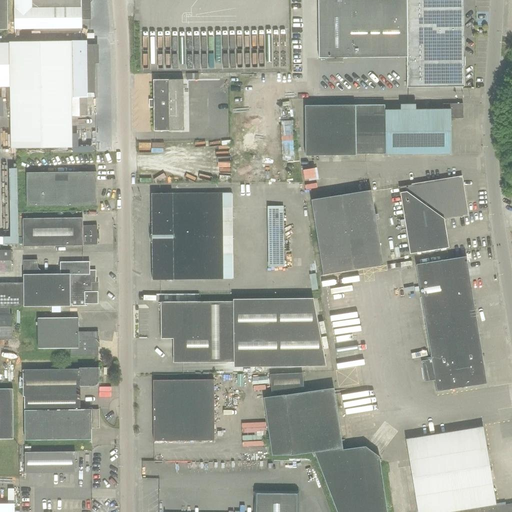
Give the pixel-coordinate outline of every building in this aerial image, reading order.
[(16,0),(17,32),(82,30),(82,20),(91,20),(90,0),(16,0)] [(318,0),(319,58),(327,58),(327,63),(343,62),(343,58),(371,57),(407,57),(407,87),(464,87),(463,6),(462,0),(318,0)] [(95,64),(94,56),(98,54),(96,51),(94,52),(94,45),(87,45),(87,41),(74,41),(74,46),(75,80),(75,86),(75,93),(75,98),(88,98),(88,94),(95,93),(95,64)] [(71,42),(0,43),(0,87),(10,87),(11,148),(72,147),(71,42)] [(243,53),(243,70),(288,70),(288,52),(274,52),(265,52),(265,50),(251,50),(251,53),(243,53)] [(183,80),(153,80),(153,100),(149,100),(149,108),(153,108),(154,131),(184,131),(183,80)] [(450,119),(463,119),(463,104),(443,104),(443,110),(415,110),(415,105),(400,105),(400,110),(385,111),(385,105),(305,106),(305,156),(356,156),(356,155),(385,155),(451,154),(450,119)] [(294,135),(294,120),(282,121),(283,136),(294,135)] [(95,151),(96,122),(88,122),(87,150),(95,151)] [(314,169),(303,170),(304,180),(316,178),(314,169)] [(96,172),(80,172),(26,173),(27,207),(97,206),(96,172)] [(439,220),(467,215),(462,182),(457,178),(399,187),(410,254),(448,248),(447,238),(442,239),(439,220)] [(383,265),(371,190),(311,200),(323,275),(383,265)] [(196,194),(151,194),(152,280),(197,279),(223,279),(232,279),(232,257),(223,257),(223,210),(231,210),(231,193),(222,193),(196,194)] [(283,206),(268,206),(269,267),(284,267),(283,206)] [(83,218),(80,218),(23,219),(23,247),(83,246),(83,245),(97,245),(97,226),(83,226),(83,218)] [(11,250),(0,250),(0,270),(12,271),(11,250)] [(431,360),(422,361),(425,382),(435,380),(436,392),(486,384),(466,257),(416,265),(431,360)] [(89,262),(80,262),(60,262),(60,274),(38,275),(38,260),(24,261),(24,283),(0,283),(0,314),(10,315),(10,307),(22,307),(22,305),(24,305),(24,307),(70,306),(70,304),(72,304),(72,306),(85,306),(85,304),(98,304),(98,292),(94,292),(93,279),(96,277),(96,270),(90,270),(89,262)] [(311,289),(318,288),(315,274),(309,275),(311,289)] [(326,366),(313,299),(233,299),(233,302),(197,302),(160,302),(161,339),(173,339),(173,363),(234,362),(234,367),(258,367),(326,366)] [(0,339),(12,339),(12,315),(10,315),(0,314),(0,339)] [(98,332),(80,332),(78,332),(78,318),(37,319),(38,349),(70,348),(70,356),(98,356),(98,332)] [(336,337),(338,355),(365,351),(363,334),(336,337)] [(80,410),(80,387),(89,386),(92,386),(94,386),(96,385),(97,383),(99,381),(99,368),(79,368),(79,369),(23,369),(23,397),(24,397),(25,440),(91,440),(91,428),(99,428),(99,410),(80,410)] [(303,390),(302,373),(270,374),(271,392),(303,390)] [(215,441),(214,380),(153,380),(154,441),(215,441)] [(13,389),(0,388),(0,439),(13,439),(13,389)] [(334,388),(284,395),(264,398),(272,455),(293,456),(314,452),(336,511),(386,511),(379,457),(365,446),(342,450),(334,388)] [(460,511),(511,511),(511,503),(505,505),(505,503),(495,504),(482,427),(406,440),(418,511),(449,511),(460,510),(460,511)] [(25,473),(75,473),(75,452),(25,452),(25,473)] [(14,504),(14,489),(8,489),(8,504),(0,503),(0,511),(14,511),(14,504)] [(296,511),(297,494),(256,493),(255,511),(296,511)]
